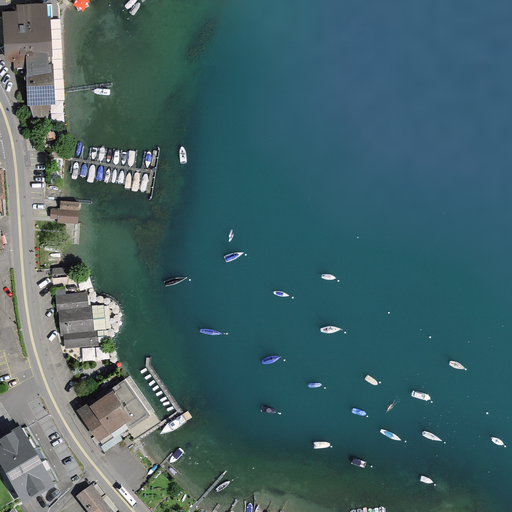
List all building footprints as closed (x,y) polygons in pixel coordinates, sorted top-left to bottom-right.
[(0,48),(1,50),(2,59),(10,59),(11,65),(23,64),(25,103),(27,103),(30,114),(45,113),(48,102),(52,101),(50,60),(46,60),(46,53),(50,53),(48,14),(28,15),(28,7),(0,8),(0,48)] [(80,202),(60,201),(60,210),(51,210),(51,218),(58,218),(58,223),(78,224),(80,202)] [(76,274),(75,267),(52,270),(53,277),(76,274)] [(65,288),(55,289),(56,294),(55,294),(56,311),(58,311),(60,335),(63,335),(64,347),(105,343),(103,329),(106,329),(103,304),(88,305),(87,291),(65,293),(65,288)] [(96,378),(93,370),(86,373),(88,381),(96,378)] [(149,414),(124,378),(76,411),(100,446),(113,436),(111,432),(124,423),(128,428),(149,414)] [(53,484),(19,428),(0,439),(0,465),(2,464),(24,501),(53,484)] [(97,481),(92,484),(91,483),(84,488),(83,487),(76,491),(78,493),(76,495),(88,511),(113,511),(111,508),(115,505),(103,488),(97,481)]
